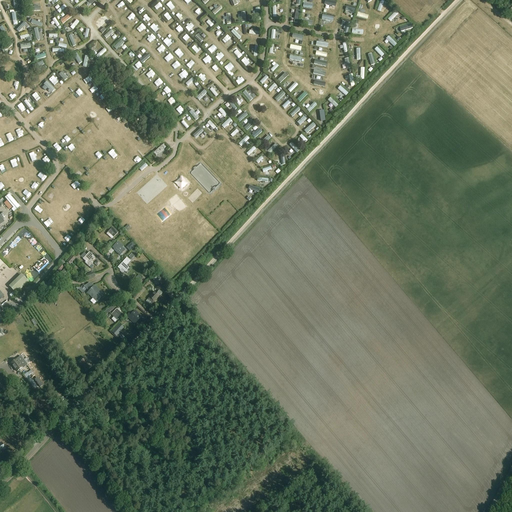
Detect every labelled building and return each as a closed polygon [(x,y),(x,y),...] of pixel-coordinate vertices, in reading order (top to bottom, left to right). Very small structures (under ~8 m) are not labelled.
[(60,13),(67,7),(65,4),(57,10),(60,13)] [(220,5),(212,12),(215,15),(223,8),(220,5)] [(139,15),(147,10),(145,7),(137,12),(139,15)] [(394,10),(386,17),(391,21),(398,14),(394,10)] [(132,21),(135,19),(133,16),(135,14),(133,11),(125,18),(128,21),(130,19),(132,21)] [(62,23),(71,19),(69,15),(61,19),(62,23)] [(137,35),(145,26),(142,22),(133,32),(137,35)] [(20,31),(26,25),(24,23),(18,29),(20,31)] [(400,27),(401,31),(414,27),(412,23),(400,27)] [(187,24),(185,27),(191,33),(193,31),(187,24)] [(155,25),(152,27),(158,34),(161,31),(155,25)] [(112,29),(104,36),(106,38),(114,32),(112,29)] [(239,39),(242,37),(234,29),(232,32),(239,39)] [(199,31),(196,34),(197,35),(196,36),(200,43),(204,40),(199,31)] [(226,40),(230,37),(227,33),(220,39),(227,47),(230,44),(226,40)] [(389,35),(386,39),(395,47),(398,44),(389,35)] [(122,40),(115,47),(118,50),(125,42),(122,40)] [(237,46),(230,51),(233,55),(240,49),(237,46)] [(382,56),(385,54),(378,47),(375,49),(382,56)] [(96,55),(98,58),(108,51),(105,48),(96,55)] [(140,59),(143,57),(142,54),(146,51),(144,48),(137,53),(140,59)] [(123,56),(125,59),(133,53),(131,50),(123,56)] [(148,53),(140,59),(142,61),(150,56),(148,53)] [(244,58),(241,61),(249,69),(252,67),(244,58)] [(134,69),(141,63),(139,60),(132,67),(134,69)] [(43,61),(32,65),(34,69),(45,65),(43,61)] [(273,72),(279,66),(277,63),(271,69),(273,72)] [(66,81),(69,79),(64,69),(60,71),(66,81)] [(286,73),(278,80),(281,83),(289,75),(286,73)] [(263,84),(269,77),(266,75),(260,82),(263,84)] [(193,78),(186,83),(188,86),(195,80),(193,78)] [(43,87),(45,90),(48,88),(52,93),(56,90),(48,81),(44,84),(45,85),(43,87)] [(216,97),(219,95),(216,90),(218,88),(214,82),(208,87),(216,97)] [(268,90),(271,92),(277,85),(275,83),(268,90)] [(340,85),(338,89),(347,96),(349,92),(340,85)] [(200,100),(208,93),(205,90),(197,97),(200,100)] [(254,96),(252,92),(249,94),(247,91),(244,92),(248,99),(254,96)] [(275,98),(278,101),(286,94),(283,91),(275,98)] [(330,110),(332,112),(339,106),(332,97),(328,100),(331,103),(329,105),(332,108),(330,110)] [(283,106),(285,108),(293,100),(291,98),(283,106)] [(231,99),(225,104),(228,107),(231,105),(235,110),(238,108),(231,99)] [(222,108),(219,110),(224,117),(227,114),(222,108)] [(190,112),(197,120),(200,117),(198,115),(201,112),(199,110),(196,113),(193,109),(190,112)] [(188,129),(190,126),(185,120),(187,118),(189,121),(192,118),(188,113),(183,118),(184,120),(182,122),(188,129)] [(211,120),(208,123),(214,130),(217,127),(211,120)] [(245,126),(247,129),(255,124),(253,121),(245,126)] [(313,124),(306,130),(308,132),(315,126),(313,124)] [(194,134),(196,136),(204,131),(202,128),(194,134)] [(237,129),(231,134),(233,137),(239,131),(237,129)] [(302,134),(300,136),(306,143),(309,140),(302,134)] [(239,143),(242,146),(250,138),(247,135),(239,143)] [(290,144),(297,153),(300,150),(294,141),(290,144)] [(277,144),(269,149),(271,152),(279,147),(277,144)] [(163,145),(154,153),(156,156),(158,155),(159,156),(165,150),(164,149),(165,148),(163,145)] [(255,146),(247,153),(249,156),(257,149),(255,146)] [(183,176),(175,182),(182,190),(189,184),(183,176)] [(254,194),(255,191),(259,192),(261,189),(250,185),(249,189),(251,190),(250,192),(254,194)] [(7,201),(3,204),(9,211),(11,209),(13,212),(20,207),(9,194),(5,198),(7,201)] [(118,233),(112,228),(108,233),(114,238),(118,233)] [(22,235),(25,238),(31,233),(27,230),(22,235)] [(120,244),(118,242),(113,247),(115,249),(114,250),(120,255),(124,251),(118,245),(120,244)] [(87,255),(83,259),(86,262),(84,263),(89,267),(91,265),(93,263),(92,262),(95,258),(89,252),(87,255)] [(71,265),(75,259),(72,256),(67,262),(71,265)] [(129,269),(125,265),(130,260),(127,258),(125,260),(117,268),(120,270),(122,269),(126,272),(129,269)] [(29,282),(21,275),(9,287),(16,294),(29,282)] [(52,276),(46,283),(43,287),(49,292),(58,282),(52,276)] [(78,289),(82,294),(86,290),(83,286),(78,289)] [(103,296),(97,289),(94,286),(88,292),(93,298),(92,299),(96,302),(103,296)] [(155,291),(153,293),(148,299),(153,304),(159,296),(155,291)] [(108,309),(104,313),(106,315),(110,311),(111,311),(111,312),(116,307),(113,304),(108,309)] [(117,321),(123,315),(117,310),(112,315),(117,321)] [(130,312),(126,316),(128,318),(135,324),(137,322),(142,317),(135,311),(132,314),(130,312)] [(119,324),(112,332),(116,336),(124,328),(119,324)] [(17,359),(10,364),(16,372),(23,367),(17,359)] [(86,372),(91,367),(85,360),(80,365),(86,372)]
